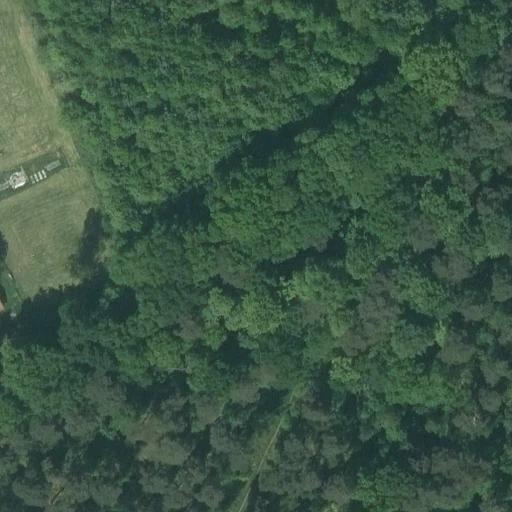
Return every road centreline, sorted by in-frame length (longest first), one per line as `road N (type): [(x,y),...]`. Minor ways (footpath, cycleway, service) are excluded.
road 1 (track): [(233,511),(365,210),(404,173),(474,0)]
road 2 (unclassified): [(511,182),(404,173),(340,180),(265,211),(0,382)]
